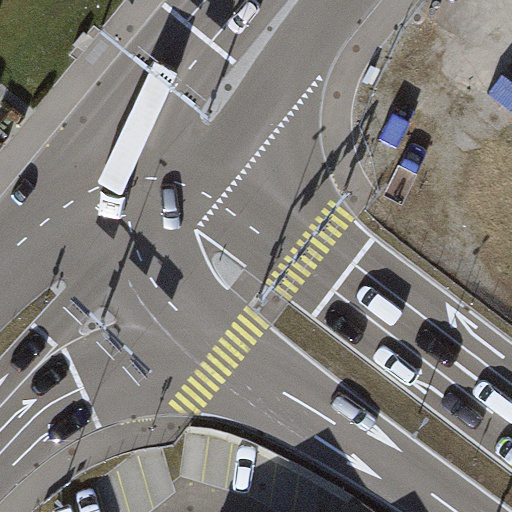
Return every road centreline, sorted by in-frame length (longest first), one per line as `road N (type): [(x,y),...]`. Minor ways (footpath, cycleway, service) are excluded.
road 1 (motorway): [(137,279),(454,511)]
road 2 (motorway): [(511,405),(213,179)]
road 3 (primary): [(213,179),(343,0)]
road 4 (primary): [(0,432),(137,279)]
road 5 (primary): [(213,0),(88,155)]
road 6 (primary): [(88,155),(0,259)]
road 7 (motorway): [(88,155),(137,279)]
road 8 (motorway): [(213,179),(88,155)]
road 9 (primary): [(137,279),(213,179)]
